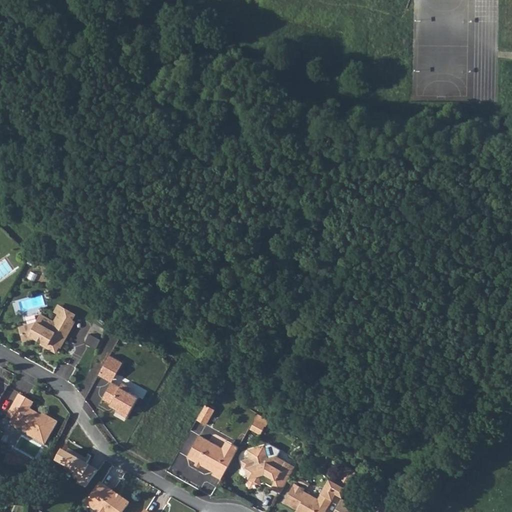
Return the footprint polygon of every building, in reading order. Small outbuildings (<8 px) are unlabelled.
[(74,313),(57,304),(54,310),(58,312),(71,319),(74,313)] [(54,321),(40,313),(36,321),(19,326),(23,338),(33,335),(42,341),(44,339),(47,341),(45,345),(55,351),(58,344),(59,345),(73,320),(71,319),(58,312),(54,321)] [(86,342),(98,347),(102,339),(90,333),(86,342)] [(106,362),(101,371),(114,378),(123,362),(110,355),(106,362)] [(99,374),(112,381),(114,378),(101,371),(99,374)] [(112,381),(103,398),(118,407),(116,411),(127,417),(138,396),(129,391),(131,387),(122,382),(120,386),(112,381)] [(18,394),(6,416),(11,419),(9,422),(11,425),(16,428),(19,427),(26,431),(27,435),(44,444),(57,421),(42,413),(40,415),(29,408),(33,402),(18,394)] [(214,409),(205,404),(196,419),(206,424),(214,409)] [(263,434),(270,419),(259,414),(252,429),(263,434)] [(211,473),(220,478),(234,454),(222,447),(199,434),(187,456),(212,471),(211,473)] [(226,440),(222,447),(234,454),(238,446),(226,440)] [(270,488),(280,494),(291,474),(287,472),(291,465),(277,457),(281,451),(270,445),(247,450),(249,459),(241,461),(243,469),(246,469),(248,478),(246,479),(248,488),(260,485),(258,475),(264,474),(275,480),(270,488)] [(2,461),(19,469),(23,459),(6,451),(2,461)] [(19,469),(32,475),(36,465),(23,459),(19,469)] [(295,483),(284,502),(302,511),(325,511),(336,493),(342,497),(357,471),(347,466),(337,483),(329,479),(318,499),(303,491),(305,489),(295,483)] [(116,494),(101,483),(86,504),(94,509),(97,508),(102,511),(122,511),(129,503),(121,498),(119,498),(116,496),(116,494)] [(341,498),(333,511),(355,511),(358,508),(341,498)]
